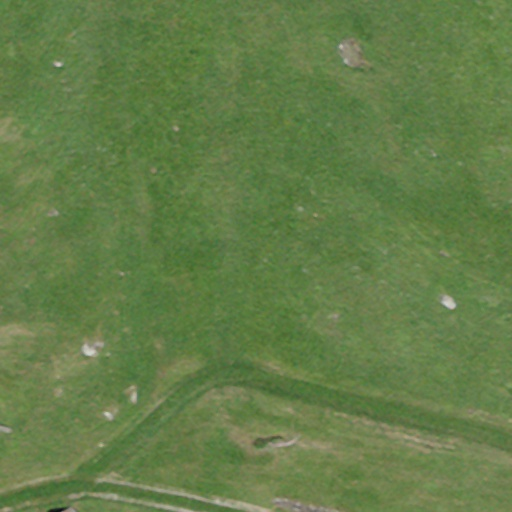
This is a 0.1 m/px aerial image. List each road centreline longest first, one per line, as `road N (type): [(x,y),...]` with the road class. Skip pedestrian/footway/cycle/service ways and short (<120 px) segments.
road 1 (track): [(72,479),(195,381),(256,377),(511,445)]
road 2 (track): [(254,511),(72,479),(0,504)]
